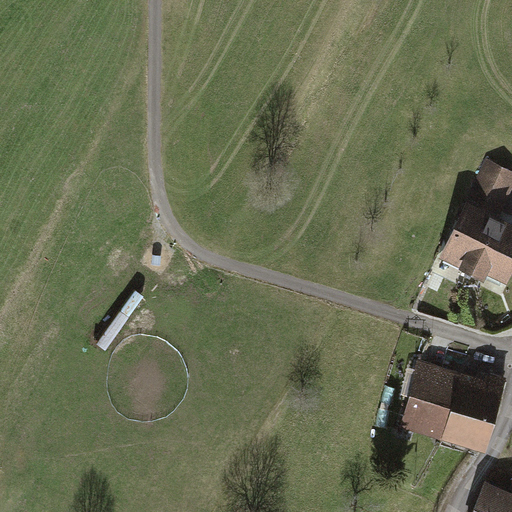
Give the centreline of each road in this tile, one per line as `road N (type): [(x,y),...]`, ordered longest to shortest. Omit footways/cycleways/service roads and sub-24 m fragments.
road 1 (track): [(152,0),(147,168),(162,224),(214,262),(511,354)]
road 2 (residential): [(458,511),(511,404)]
